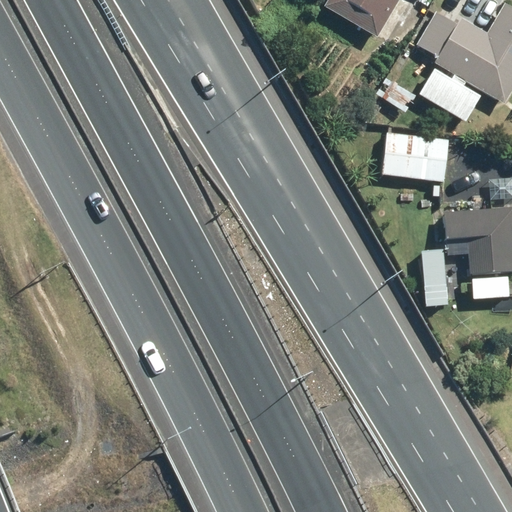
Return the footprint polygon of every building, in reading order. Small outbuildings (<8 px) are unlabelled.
[(327,0),(322,10),(377,40),(399,0),(327,0)] [(511,15),(505,11),(486,44),(456,26),(431,66),(483,97),(484,96),(498,105),(511,80),(511,15)] [(431,75),(416,98),(457,125),(472,102),(431,75)] [(380,140),(377,179),(437,185),(440,145),(380,140)] [(511,166),(451,162),(450,178),(511,183),(511,166)] [(511,274),(511,256),(508,212),(461,216),(461,217),(439,219),(440,244),(463,243),(466,278),(511,274)]
